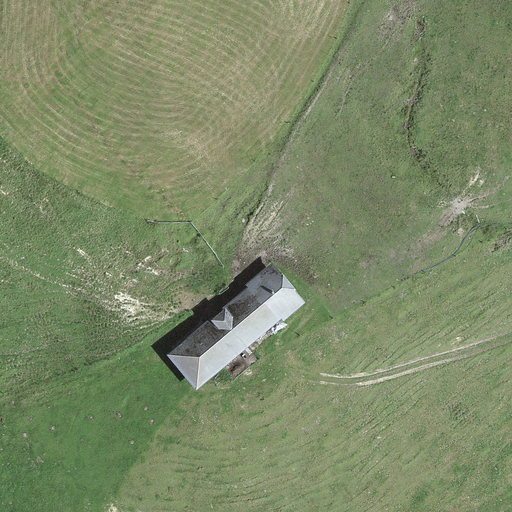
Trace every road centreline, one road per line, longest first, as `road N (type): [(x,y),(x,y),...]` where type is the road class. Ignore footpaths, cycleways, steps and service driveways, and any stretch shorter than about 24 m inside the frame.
road 1 (track): [(190,149),(124,118),(83,71),(58,0)]
road 2 (track): [(127,511),(90,482),(82,440),(101,394),(156,363)]
